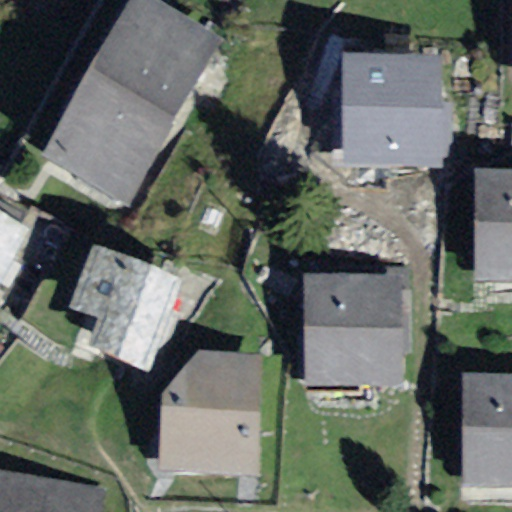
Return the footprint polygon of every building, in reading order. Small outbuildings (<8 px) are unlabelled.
[(194,50),(125,14),(53,151),(122,187),(194,50)] [(419,70),(332,75),(338,173),(425,168),(419,70)] [(511,188),(469,189),(469,278),(511,277),(511,188)] [(166,275),(83,243),(63,305),(82,318),(68,346),(131,371),(166,275)] [(378,297),(305,295),(302,383),(375,385),(378,297)] [(236,372),(166,369),(160,475),(231,479),(236,372)] [(511,393),(456,392),(453,495),(511,497),(511,393)] [(86,511),(88,506),(0,491),(0,511),(86,511)]
